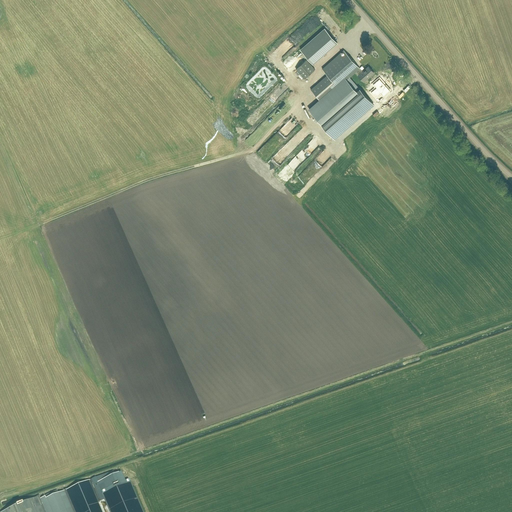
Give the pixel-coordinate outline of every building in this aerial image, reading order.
[(334,39),(324,27),(300,49),(310,60),(334,39)] [(277,51),(282,57),(295,45),(290,39),(277,51)] [(320,99),(309,109),(320,122),(356,91),(347,80),(356,72),(359,75),(358,75),(364,82),(374,72),(368,66),(362,71),(344,50),(322,69),(328,75),(311,89),(320,99)] [(315,69),(307,60),(296,69),(304,79),(315,69)] [(375,88),(370,92),(374,97),(379,93),(382,96),(388,91),(378,79),(372,84),(375,88)] [(281,90),(284,93),(290,88),(287,84),(281,90)] [(295,116),(292,122),(298,125),(301,119),(295,116)] [(295,171),(317,148),(314,145),(312,146),(309,143),(288,164),(295,171)] [(102,511),(90,481),(45,500),(44,498),(40,500),(39,498),(40,498),(39,497),(35,498),(36,499),(7,511),(102,511)] [(141,511),(132,491),(104,503),(108,511),(141,511)]
